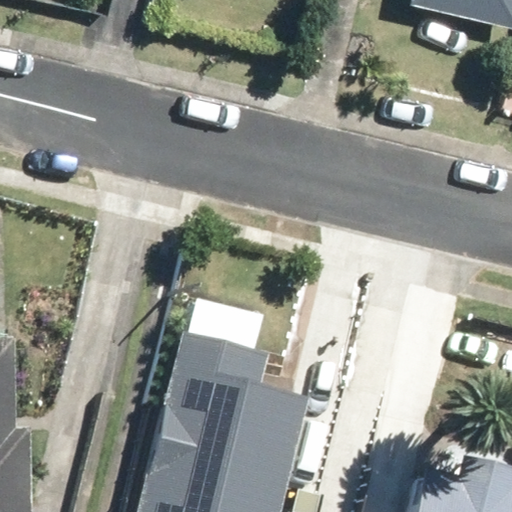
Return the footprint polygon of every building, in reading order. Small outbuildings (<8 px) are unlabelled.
[(511,0),(407,0),(407,2),(511,26),(511,0)] [(447,97),(371,84),(366,119),(441,131),(447,97)] [(15,332),(0,333),(0,511),(31,511),(29,426),(17,426),(15,332)] [(178,335),(131,511),(267,511),(305,368),(178,335)] [(511,511),(511,493),(419,472),(409,511),(511,511)]
